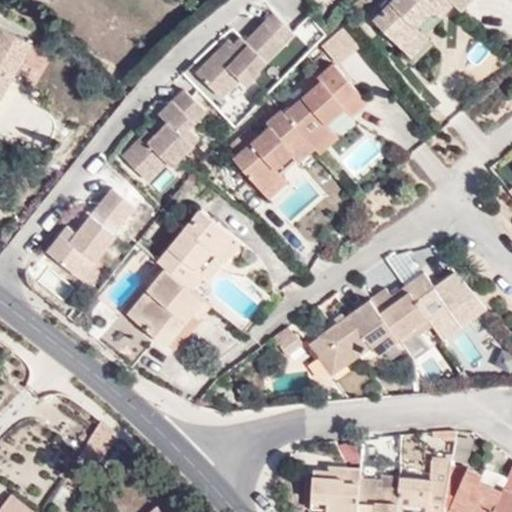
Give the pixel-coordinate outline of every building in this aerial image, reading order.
[(376,0),(362,15),(398,47),(414,31),(407,23),(426,4),(433,11),(444,0),(445,0),(449,3),(452,0),(376,0)] [(249,63),(284,26),(264,7),(236,34),(231,31),(224,37),(220,34),(186,69),(211,92),(228,74),(236,80),(251,65),(249,63)] [(0,89),(32,40),(0,17),(0,89)] [(357,119),(373,106),(340,66),(286,112),(279,103),(263,117),(270,127),(233,158),(273,203),(293,185),(281,169),(295,157),(302,165),(318,151),(321,156),(342,137),(332,125),(349,110),(357,119)] [(179,123),(195,104),(173,83),(148,109),(153,116),(140,128),(137,125),(112,151),(138,176),(157,157),(162,161),(189,134),(179,123)] [(104,226),(125,201),(102,183),(67,227),(58,220),(37,247),(72,276),(108,231),(104,226)] [(213,258),(229,238),(191,204),(150,253),(160,261),(121,309),(161,342),(201,295),(183,280),(206,252),(213,258)] [(117,308),(157,261),(140,246),(99,293),(117,308)] [(405,322),(421,311),(426,318),(445,304),(417,267),(383,291),(378,283),(301,338),(325,370),(365,342),(370,348),(392,334),(395,337),(409,328),(405,322)] [(405,322),(409,328),(410,331),(426,318),(421,311),(405,322)] [(272,337),(287,357),(303,346),(288,326),(272,337)] [(91,468),(127,425),(110,410),(75,452),(91,468)] [(382,465),(382,478),(381,511),(426,511),(428,503),(433,451),(411,446),(407,466),(382,465)] [(485,483),(464,472),(467,463),(433,451),(428,503),(448,511),(453,499),(473,509),(485,483)] [(485,483),(500,490),(511,467),(496,458),(490,473),(485,483)] [(342,511),(344,469),(344,460),(330,460),(329,470),(296,468),(295,502),(308,503),(308,511),(342,511)] [(485,483),(490,473),(467,463),(464,472),(485,483)] [(359,469),(344,469),(342,511),(381,511),(382,478),(359,478),(359,469)] [(511,511),(511,495),(500,490),(485,483),(473,509),(471,511),(511,511)] [(0,505),(0,511),(38,511),(11,491),(0,505)] [(471,511),(473,509),(453,499),(448,511),(447,511),(471,511)] [(171,511),(162,501),(149,511),(171,511)]
